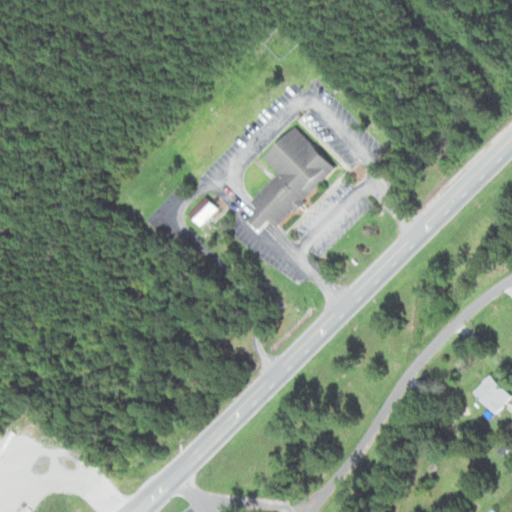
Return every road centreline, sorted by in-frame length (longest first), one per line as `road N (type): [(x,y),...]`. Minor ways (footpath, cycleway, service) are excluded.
road 1 (residential): [(124,511),(220,432),(511,137)]
road 2 (residential): [(311,511),(416,365),(511,279)]
road 3 (residential): [(321,501),(190,492)]
